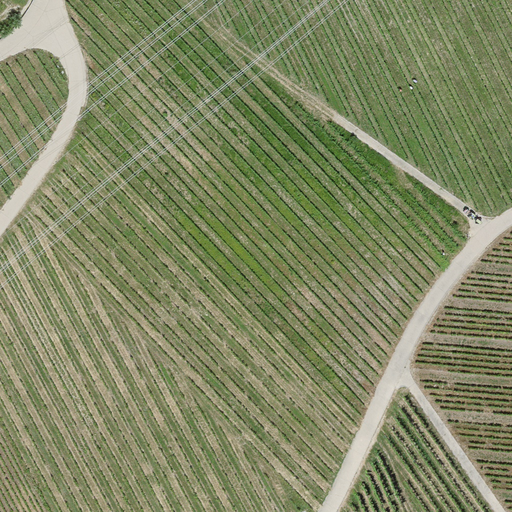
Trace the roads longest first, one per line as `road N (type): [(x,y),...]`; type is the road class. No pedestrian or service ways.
road 1 (track): [(511,218),(489,231),(438,293),(327,511)]
road 2 (track): [(0,227),(78,100),(77,62),(52,28),(0,51)]
